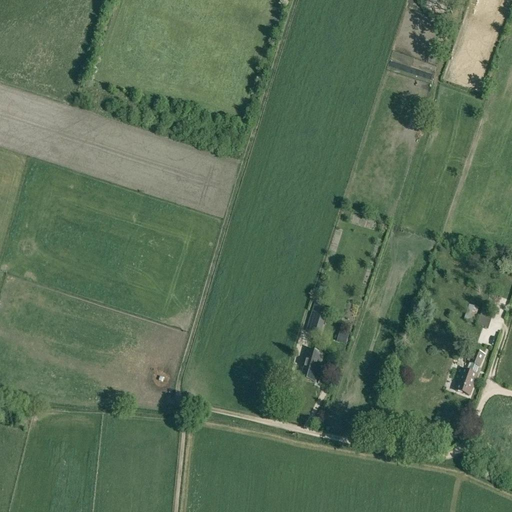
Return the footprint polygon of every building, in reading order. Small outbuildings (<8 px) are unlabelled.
[(319,316),(322,307),(313,304),(304,333),(318,337),(324,318),(319,316)] [(478,309),(469,306),(464,321),(473,324),(478,309)] [(488,329),(493,314),(482,310),(477,326),(488,329)] [(346,344),(349,336),(341,334),(338,341),(346,344)] [(306,350),(304,359),(307,360),(301,379),(315,383),(323,355),(306,350)] [(471,352),(467,364),(470,365),(467,373),(465,372),(463,377),(458,375),(456,381),(460,383),(457,393),(469,397),(477,376),(476,376),(479,368),(484,356),(471,352)]
